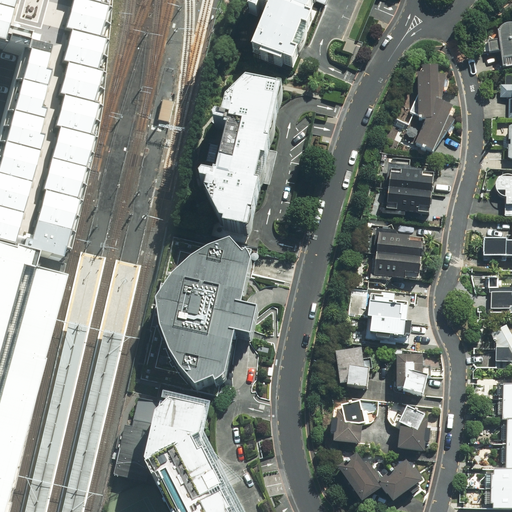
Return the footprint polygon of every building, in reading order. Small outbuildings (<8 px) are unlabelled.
[(12,0),(0,0),(0,51),(18,56),(0,124),(0,252),(8,254),(10,244),(40,120),(34,119),(44,56),(32,52),(34,45),(4,36),(12,0)] [(58,0),(57,6),(66,8),(58,39),(64,41),(55,72),(60,73),(52,104),(57,104),(48,137),(52,138),(35,199),(38,200),(25,249),(10,244),(8,254),(32,260),(55,266),(95,116),(102,0),(58,0)] [(283,66),(294,70),(300,58),(306,48),(314,22),(311,19),(316,4),(326,7),(328,0),(256,0),(250,13),(258,18),(261,11),(269,14),(267,23),(253,54),(263,59),(262,61),(283,70),(283,66)] [(511,25),(505,26),(501,29),(498,32),(498,40),(488,42),(489,55),(499,53),(502,69),(511,67),(511,25)] [(438,68),(417,67),(418,121),(424,121),(414,145),(434,155),(455,124),(449,119),(454,109),(443,103),(446,78),(438,75),(438,68)] [(511,86),(501,86),(500,98),(509,100),(509,120),(511,120),(511,86)] [(219,182),(202,178),(200,185),(208,187),(206,194),(226,230),(249,236),(261,186),(270,188),(279,154),(271,152),(284,96),(247,87),(227,106),(223,123),(218,121),(216,127),(231,130),(219,182)] [(164,98),(160,118),(171,121),(175,101),(164,98)] [(409,166),(411,160),(393,160),(392,166),(388,165),(386,181),(390,181),(384,211),(430,215),(434,170),(409,166)] [(511,175),(507,175),(501,176),(498,180),(496,185),(495,190),(497,194),(501,198),(505,199),(505,217),(511,217),(511,175)] [(511,230),(511,231),(511,242),(506,242),(506,239),(483,239),(483,259),(511,258),(511,230)] [(423,238),(379,233),(374,276),(418,281),(423,238)] [(171,358),(196,393),(215,385),(216,390),(226,384),(238,340),(252,344),(258,316),(242,313),(253,268),(250,262),(248,258),(243,262),(231,247),(213,255),(193,267),(173,285),(158,306),(162,333),(171,358)] [(0,511),(6,511),(60,284),(28,276),(32,260),(8,254),(0,252),(0,511)] [(498,278),(489,278),(488,290),(492,295),(491,311),(509,311),(509,315),(511,315),(511,288),(499,289),(498,278)] [(385,295),(372,293),(368,320),(372,320),(371,334),(377,336),(377,339),(391,341),(406,340),(406,337),(410,337),(413,323),(408,322),(408,306),(408,302),(387,301),(385,301),(385,295)] [(511,336),(507,327),(490,336),(496,346),(496,363),(511,365),(511,364),(511,336)] [(364,361),(362,350),(336,355),(341,387),(348,386),(347,388),(367,389),(368,371),(373,370),(372,359),(364,361)] [(423,357),(397,357),(397,390),(403,390),(403,392),(423,397),(428,379),(431,378),(430,367),(423,368),(423,357)] [(511,378),(511,384),(503,384),(501,422),(507,422),(505,468),(495,470),(494,475),(489,474),(491,504),(493,509),(511,510),(511,378)] [(237,511),(203,446),(209,411),(139,397),(134,425),(127,425),(118,473),(151,479),(168,511),(237,511)] [(370,423),(364,402),(356,404),(355,402),(348,404),(348,406),(340,407),(341,412),(336,411),(335,418),(333,418),(331,434),(333,435),(332,443),(360,446),(363,427),(370,423)] [(426,417),(408,408),(400,423),(400,426),(397,450),(425,454),(428,421),(424,420),(426,417)] [(357,457),(357,454),(337,467),(362,504),(381,492),(385,496),(389,496),(393,503),(409,492),(411,496),(419,489),(417,485),(423,480),(415,469),(413,471),(405,463),(382,479),(370,462),(365,464),(359,456),(357,457)]
